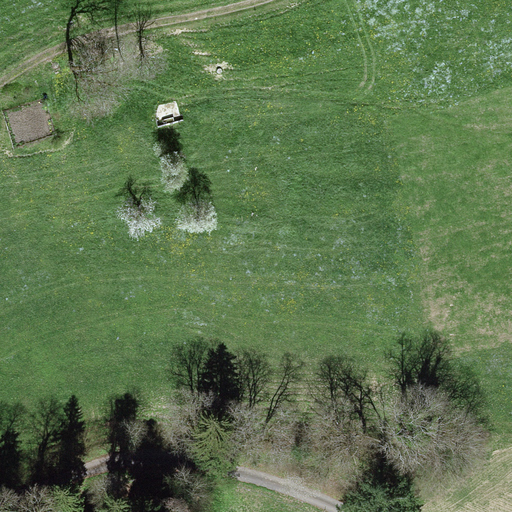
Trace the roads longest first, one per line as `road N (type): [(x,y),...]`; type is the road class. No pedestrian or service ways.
road 1 (unclassified): [(350,511),(213,464),(163,458),(103,464),(0,507)]
road 2 (track): [(240,0),(65,44),(0,87)]
